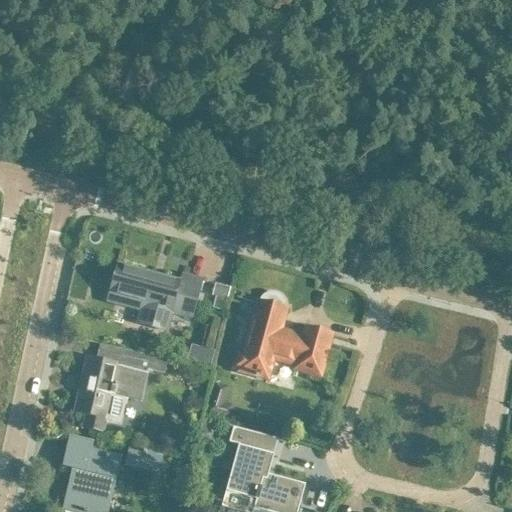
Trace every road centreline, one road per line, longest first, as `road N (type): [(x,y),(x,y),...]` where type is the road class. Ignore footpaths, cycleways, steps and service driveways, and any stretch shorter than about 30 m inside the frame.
road 1 (residential): [(393,278),(343,437),(345,461),(359,476),(444,498),(471,493),(483,475),(508,307)]
road 2 (unclassified): [(393,278),(68,189)]
road 3 (residential): [(0,503),(68,189)]
